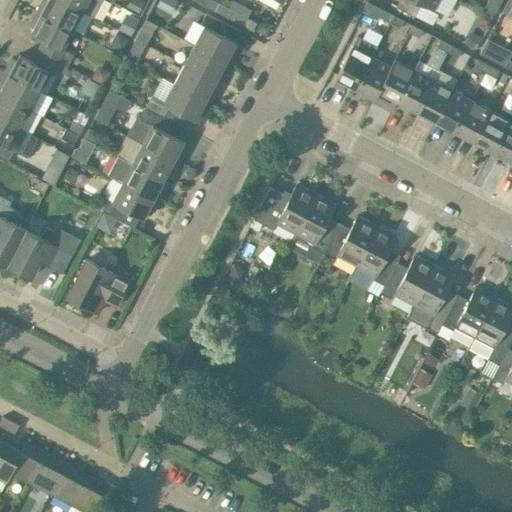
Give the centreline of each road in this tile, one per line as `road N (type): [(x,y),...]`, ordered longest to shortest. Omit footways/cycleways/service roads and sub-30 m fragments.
road 1 (residential): [(122,363),(265,96)]
road 2 (residential): [(511,229),(265,96)]
road 3 (tertiary): [(337,511),(108,392)]
road 4 (residential): [(122,363),(0,299)]
road 5 (tertiary): [(108,392),(0,335)]
